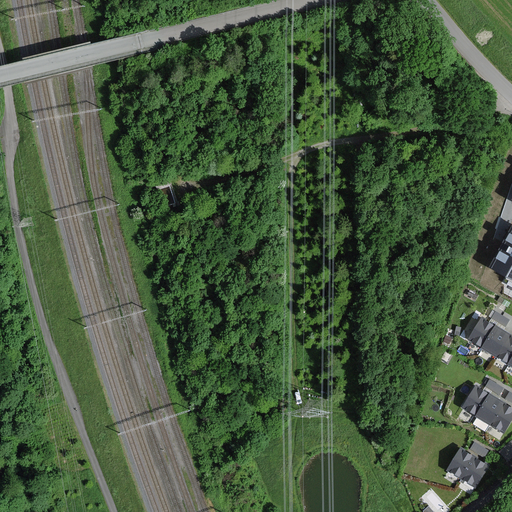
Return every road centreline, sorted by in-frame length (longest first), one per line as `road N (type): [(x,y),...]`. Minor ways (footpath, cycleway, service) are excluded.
road 1 (track): [(292,157),(295,387),(307,404),(351,417),(367,387),(360,139)]
road 2 (unclassified): [(114,511),(30,281),(10,176),(0,53)]
road 3 (unclassified): [(301,0),(0,76)]
road 4 (track): [(292,157),(511,108)]
road 5 (unclassified): [(511,94),(425,0)]
